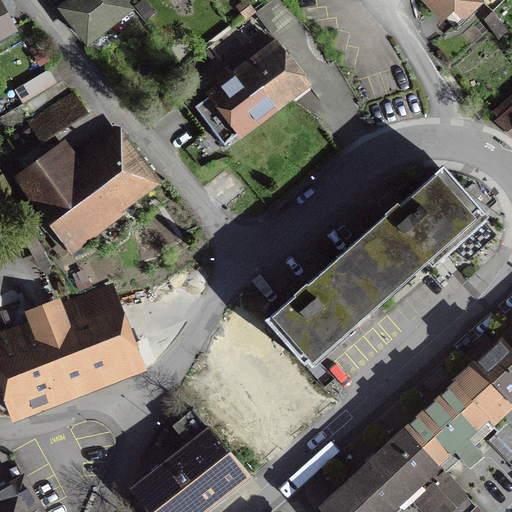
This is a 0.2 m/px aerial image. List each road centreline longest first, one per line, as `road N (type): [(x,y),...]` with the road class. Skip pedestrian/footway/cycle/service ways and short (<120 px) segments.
road 1 (residential): [(511,278),(254,511)]
road 2 (residential): [(250,264),(29,0)]
road 3 (residential): [(250,264),(346,179),(390,152),(452,142),(490,153),(511,170)]
road 4 (residential): [(138,405),(250,264)]
road 5 (residential): [(0,430),(138,405)]
